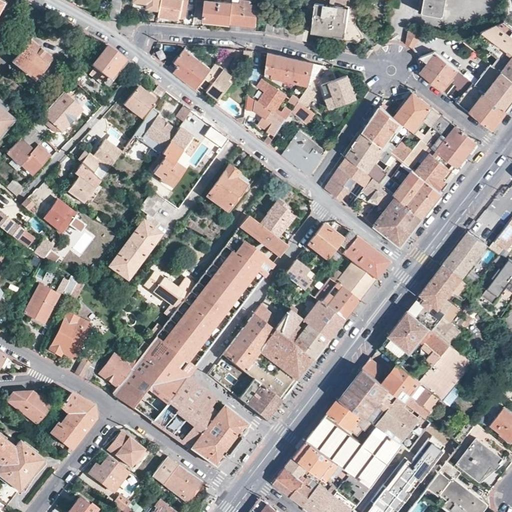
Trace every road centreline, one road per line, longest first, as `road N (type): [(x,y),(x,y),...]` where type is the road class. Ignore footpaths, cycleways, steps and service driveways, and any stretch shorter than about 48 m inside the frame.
road 1 (residential): [(327,201),(198,373),(281,441)]
road 2 (residential): [(391,69),(264,38),(149,28),(136,51)]
road 3 (secondary): [(416,268),(281,441)]
road 4 (residential): [(146,60),(310,187)]
road 5 (residential): [(21,195),(146,60)]
road 6 (residential): [(115,407),(238,494)]
road 7 (secondary): [(504,152),(416,268)]
road 8 (residential): [(310,187),(391,69)]
road 9 (residential): [(504,152),(391,69)]
road 10 (residential): [(33,511),(115,407)]
